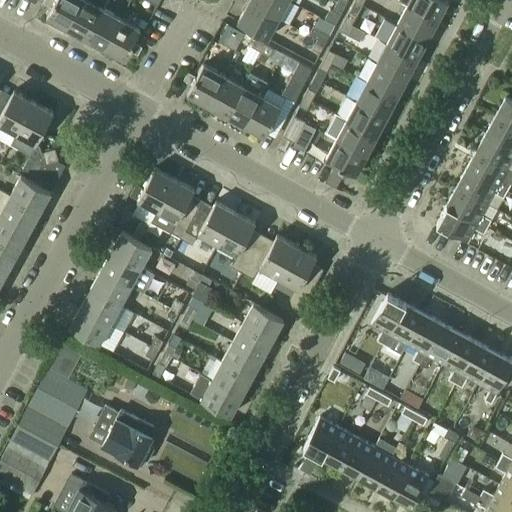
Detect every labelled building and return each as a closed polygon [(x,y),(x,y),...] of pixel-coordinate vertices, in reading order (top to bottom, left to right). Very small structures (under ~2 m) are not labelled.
[(43,0),(43,2),(52,7),(47,16),(66,27),(81,0),(43,0)] [(102,7),(88,0),(81,0),(66,27),(85,37),(102,7)] [(249,0),(248,1),(278,18),(289,23),(299,4),(290,0),(249,0)] [(345,5),(337,0),(332,8),(341,13),(345,5)] [(350,10),(345,19),(353,24),(358,15),(363,5),(355,0),(350,10)] [(400,0),(407,4),(438,20),(447,0),(400,0)] [(248,1),(238,21),(268,37),(278,18),(248,1)] [(438,20),(407,4),(397,23),(427,39),(438,20)] [(85,37),(104,48),(121,18),(102,7),(85,37)] [(138,54),(142,46),(133,41),(140,28),(121,18),(104,48),(124,58),(129,49),(138,54)] [(353,24),(345,19),(340,29),(348,33),(353,24)] [(397,23),(387,42),(417,58),(427,39),(397,23)] [(235,49),(243,33),(226,24),(218,40),(235,49)] [(309,34),(317,39),(325,43),(330,35),(313,26),(309,34)] [(265,43),(256,38),(251,46),(260,51),(265,43)] [(325,43),(317,39),(312,46),(321,51),(325,43)] [(387,42),(377,61),(407,77),(417,58),(387,42)] [(260,51),(269,56),(274,48),(265,43),(260,51)] [(337,54),(329,49),(324,58),(332,62),(337,54)] [(332,63),(332,62),(324,58),(319,67),(327,72),(328,72),(332,63)] [(377,61),(367,80),(397,96),(407,77),(377,61)] [(282,94),(295,100),(312,68),(300,62),(282,94)] [(197,76),(193,74),(188,71),(183,79),(192,84),(187,93),(207,104),(223,74),(204,63),(197,76)] [(332,63),(328,72),(333,75),(338,66),(332,63)] [(242,84),(223,74),(207,104),(226,114),(242,84)] [(367,80),(357,99),(387,115),(397,96),(367,80)] [(261,94),(242,84),(226,114),(245,124),(261,94)] [(310,87),(305,96),(313,101),(318,92),(310,87)] [(0,105),(0,123),(16,132),(34,100),(14,89),(4,108),(0,105)] [(270,125),(274,118),(281,105),(261,94),(245,124),(264,135),(270,125)] [(313,101),(305,96),(300,106),(308,110),(313,101)] [(496,114),(511,122),(511,98),(506,96),(496,114)] [(357,99),(347,119),(377,135),(387,115),(357,99)] [(53,111),(34,100),(16,132),(36,143),(53,111)] [(326,132),(337,138),(367,154),(377,135),(347,119),(336,113),(326,132)] [(511,122),(496,114),(486,132),(511,145),(511,122)] [(308,122),(295,115),(283,136),(297,143),(308,122)] [(511,145),(486,132),(476,150),(511,169),(511,145)] [(356,174),(367,154),(337,138),(324,162),(333,167),(325,182),(336,188),(347,168),(356,174)] [(55,155),(51,142),(39,146),(43,159),(55,155)] [(511,169),(476,150),(466,168),(507,190),(511,183),(511,181),(511,169)] [(41,164),(28,157),(22,168),(30,172),(30,174),(53,186),(65,164),(56,159),(41,164)] [(137,199),(157,209),(175,178),(155,167),(143,187),(137,198),(137,199)] [(507,190),(466,168),(456,186),(487,202),(493,191),(503,197),(507,190)] [(40,210),(51,190),(21,174),(10,194),(40,210)] [(194,188),(175,178),(157,209),(151,221),(171,231),(175,224),(194,188)] [(130,194),(137,198),(143,187),(136,183),(130,194)] [(456,186),(447,203),(488,226),(491,219),(481,213),(487,202),(456,186)] [(0,212),(30,229),(40,210),(10,194),(0,212)] [(198,232),(218,243),(236,211),(216,200),(198,232)] [(484,233),(488,226),(447,203),(436,222),(467,239),(473,227),(484,233)] [(231,265),(242,271),(256,246),(245,240),(255,222),(236,211),(218,243),(238,253),(231,265)] [(0,212),(0,237),(19,248),(30,229),(0,212)] [(136,230),(143,234),(150,223),(142,219),(136,230)] [(171,231),(182,237),(186,230),(175,224),(171,231)] [(122,230),(111,249),(141,266),(152,246),(122,230)] [(186,230),(182,237),(193,243),(197,236),(186,230)] [(267,252),(256,246),(242,271),(253,277),(260,266),(279,276),(297,244),(277,234),(267,252)] [(0,261),(9,267),(19,248),(0,237),(0,261)] [(286,302),(301,310),(317,280),(306,274),(316,255),(297,244),(279,276),(295,285),(286,302)] [(131,285),(141,266),(111,249),(101,268),(131,285)] [(0,261),(0,283),(9,267),(0,261)] [(101,268),(91,287),(120,304),(131,285),(101,268)] [(195,288),(199,281),(203,274),(194,269),(186,283),(195,288)] [(212,278),(203,274),(199,281),(208,286),(212,278)] [(110,323),(120,304),(91,287),(80,306),(110,323)] [(384,343),(406,302),(388,292),(371,323),(383,329),(377,339),(384,343)] [(176,298),(171,307),(179,311),(184,302),(176,298)] [(254,302),(243,321),(273,338),(284,318),(254,302)] [(407,342),(424,312),(406,302),(384,343),(391,347),(396,336),(407,342)] [(197,308),(189,305),(185,314),(192,318),(197,308)] [(80,306),(69,326),(99,342),(110,323),(80,306)] [(171,307),(166,316),(174,320),(179,311),(171,307)] [(419,363),(442,321),(424,312),(407,342),(418,348),(412,359),(419,363)] [(192,318),(185,314),(180,323),(188,326),(192,318)] [(243,321),(233,340),(262,357),(273,338),(243,321)] [(432,356),(443,362),(460,331),(442,321),(419,363),(426,366),(432,356)] [(448,378),(455,382),(478,341),(460,331),(443,362),(454,368),(448,378)] [(148,332),(143,341),(151,345),(159,349),(163,340),(148,332)] [(233,340),(222,359),(252,376),(262,357),(233,340)] [(496,351),(478,341),(455,382),(462,386),(468,375),(479,381),(496,351)] [(51,367),(68,376),(81,352),(64,343),(51,367)] [(177,347),(169,343),(164,352),(172,356),(177,347)] [(159,349),(151,345),(146,354),(154,358),(159,349)] [(172,356),(178,360),(182,351),(177,348),(172,356)] [(346,351),(340,362),(350,367),(356,356),(346,351)] [(511,359),(496,351),(479,381),(490,388),(485,398),(492,402),(511,364),(511,359)] [(161,376),(172,356),(164,352),(153,372),(161,376)] [(252,376),(222,359),(212,378),(242,395),(252,376)] [(333,366),(328,377),(334,380),(340,370),(333,366)] [(384,386),(390,375),(373,366),(367,377),(384,386)] [(48,368),(29,404),(67,424),(86,388),(48,368)] [(212,378),(201,398),(231,414),(242,395),(212,378)] [(366,393),(377,399),(381,392),(370,386),(366,393)] [(413,398),(411,391),(406,388),(401,398),(411,403),(413,398)] [(377,399),(388,404),(392,398),(381,392),(377,399)] [(107,433),(120,440),(115,450),(138,462),(139,461),(146,462),(154,447),(149,442),(153,435),(142,430),(146,422),(108,401),(95,424),(109,431),(107,433)] [(402,412),(412,418),(416,411),(405,405),(402,412)] [(427,417),(416,411),(412,418),(423,424),(427,417)] [(303,446),(322,456),(339,426),(320,415),(303,446)] [(322,456),(340,466),(357,435),(339,426),(322,456)] [(477,438),(481,429),(476,426),(470,428),(467,433),(477,438)] [(444,435),(455,441),(459,435),(448,429),(444,435)] [(340,466),(358,476),(375,445),(357,435),(340,466)] [(358,476),(376,485),(393,455),(398,446),(380,436),(375,445),(358,476)] [(11,440),(0,459),(0,480),(29,496),(48,460),(11,440)] [(468,450),(460,446),(455,457),(462,461),(468,450)] [(511,457),(503,452),(499,459),(511,466),(511,457)] [(376,485),(393,495),(411,465),(393,455),(376,485)] [(449,464),(463,472),(466,466),(452,458),(449,464)] [(511,489),(511,466),(499,459),(495,466),(506,472),(500,483),(511,489)] [(429,475),(411,465),(393,495),(412,505),(429,475)] [(446,499),(456,482),(438,472),(429,490),(446,499)] [(83,511),(82,511),(112,511),(115,506),(105,500),(109,492),(84,479),(70,504),(83,511)] [(511,511),(511,489),(500,483),(494,494),(483,488),(480,495),(511,511)] [(486,508),(483,511),(511,511),(480,495),(476,502),(486,508)]
